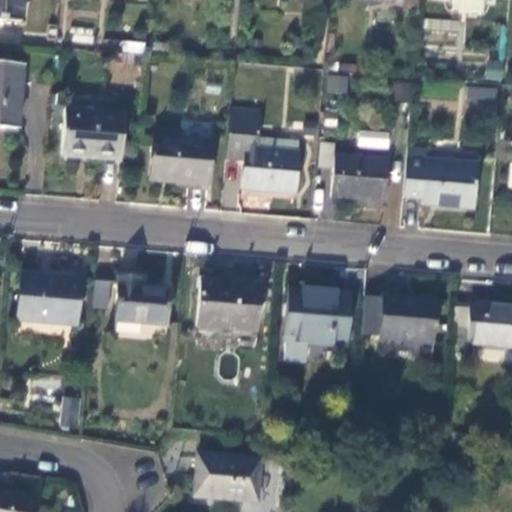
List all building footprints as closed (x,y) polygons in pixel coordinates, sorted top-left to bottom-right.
[(0,0),(0,20),(21,22),(23,0),(0,0)] [(460,46),(463,21),(424,17),(422,43),(460,46)] [(72,42),(93,43),(94,29),(73,27),(72,42)] [(122,39),(120,51),(143,54),(144,42),(122,39)] [(0,128),(18,130),(24,65),(0,63),(0,128)] [(326,94),(347,94),(347,76),(326,75),(326,94)] [(495,114),(497,88),(467,86),(465,112),(495,114)] [(60,157),(120,162),(124,114),(65,109),(60,157)] [(260,112),(230,110),(226,160),(243,161),(241,189),(295,194),(299,153),(256,150),(260,112)] [(386,152),(390,135),(358,128),(354,145),(386,152)] [(149,181),(208,186),(212,142),(152,137),(149,181)] [(320,142),(317,172),(331,173),(334,143),(320,142)] [(426,151),(407,149),(403,199),(434,202),(433,206),(475,209),(479,164),(425,160),(426,151)] [(330,198),(385,202),(388,161),(334,156),(330,198)] [(20,275),(16,321),(76,326),(80,280),(20,275)] [(169,290),(137,287),(137,279),(118,277),(114,322),(166,327),(169,290)] [(256,331),(260,285),(200,281),(196,326),(256,331)] [(109,284),(94,283),(92,310),(107,311),(109,284)] [(345,346),(349,295),(289,289),(285,341),(345,346)] [(433,344),(437,301),(381,296),(381,299),(378,336),(377,339),(433,344)] [(378,336),(381,299),(364,297),(361,335),(378,336)] [(511,307),(469,303),(469,305),(467,329),(452,328),(449,354),(464,355),(465,343),(511,347),(511,307)] [(467,329),(469,305),(454,304),(452,328),(467,329)] [(77,429),(80,397),(61,396),(58,427),(77,429)] [(259,460),(197,454),(193,497),(256,502),(259,460)] [(0,511),(32,511),(36,498),(0,491),(0,511)]
